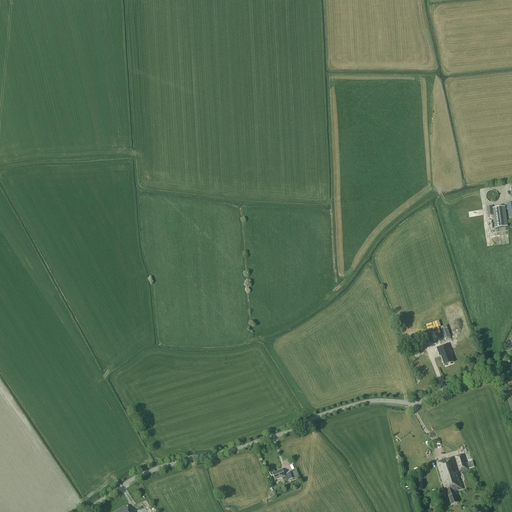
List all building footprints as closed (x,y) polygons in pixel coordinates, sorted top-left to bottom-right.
[(493,208),(495,228),(508,227),(505,206),(493,208)] [(447,325),(441,328),(445,339),(451,337),(447,325)] [(448,344),(437,348),(431,350),(433,354),(436,352),(438,357),(441,356),(444,366),(454,362),(450,352),(451,351),(448,344)] [(465,455),(469,469),(475,467),(472,458),(469,459),(468,454),(465,455)] [(459,472),(468,469),(464,455),(436,464),(445,491),(447,490),(452,505),(458,503),(456,494),(457,494),(457,491),(464,489),(461,482),(460,482),(458,475),(460,474),(459,472)] [(292,472),(284,474),(282,469),(275,472),(274,470),(273,470),(270,471),(269,472),(270,475),(272,476),(273,475),(275,480),(282,478),(283,481),(285,480),(286,481),(295,478),(292,472)]
